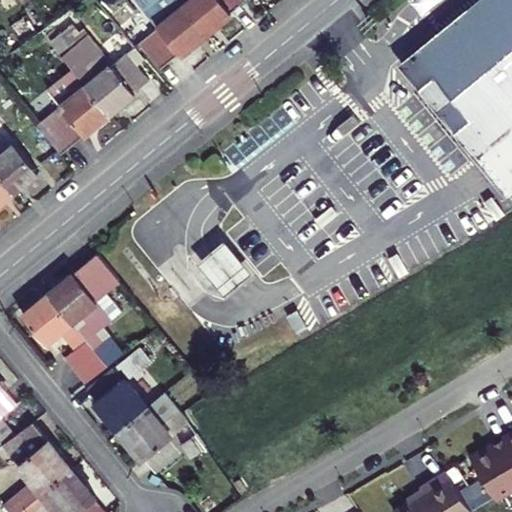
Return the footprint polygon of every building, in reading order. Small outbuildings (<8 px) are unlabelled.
[(160,0),(172,14),(146,36),(167,61),(180,50),(184,54),(209,34),(186,4),(182,0),(139,0),(145,8),(154,0),(160,0)] [(190,0),(186,4),(209,34),(235,13),(233,10),(244,1),(242,0),(190,0)] [(511,0),(474,0),(415,48),(511,169),(511,0)] [(30,15),(13,23),(20,41),(37,33),(30,15)] [(54,41),(110,112),(135,91),(134,89),(149,77),(127,49),(99,72),(87,58),(101,47),(81,20),(54,41)] [(76,70),(51,89),(65,106),(39,128),(60,153),(110,112),(76,70)] [(17,141),(14,143),(7,149),(0,141),(0,131),(4,128),(0,122),(0,173),(13,190),(34,173),(39,169),(17,141)] [(0,173),(0,201),(13,190),(0,173)] [(103,285),(84,262),(74,269),(94,293),(103,285)] [(74,269),(70,263),(45,284),(87,337),(93,331),(82,318),(87,314),(80,304),(94,293),(74,269)] [(104,360),(87,337),(45,284),(18,306),(42,335),(58,322),(77,345),(66,353),(84,376),(104,360)] [(134,336),(113,309),(100,320),(114,340),(109,345),(114,352),(134,336)] [(15,374),(0,356),(0,402),(9,414),(31,396),(13,375),(15,374)] [(143,399),(120,370),(89,394),(112,423),(143,399)] [(161,385),(143,399),(112,423),(137,454),(140,451),(150,465),(177,445),(166,431),(186,416),(161,385)] [(0,420),(9,414),(0,402),(0,420)] [(61,437),(50,422),(27,441),(39,455),(36,458),(50,475),(24,496),(33,508),(88,462),(66,433),(61,437)] [(511,432),(506,436),(507,438),(492,449),(488,447),(472,457),(479,467),(485,469),(484,475),(497,498),(511,488),(511,432)] [(204,451),(191,434),(180,442),(194,459),(204,451)] [(113,491),(88,462),(33,508),(36,511),(66,511),(75,505),(81,511),(86,511),(87,511),(86,511),(116,511),(121,508),(109,494),(113,491)] [(474,511),(448,469),(422,485),(425,490),(395,509),(396,511),(474,511)]
